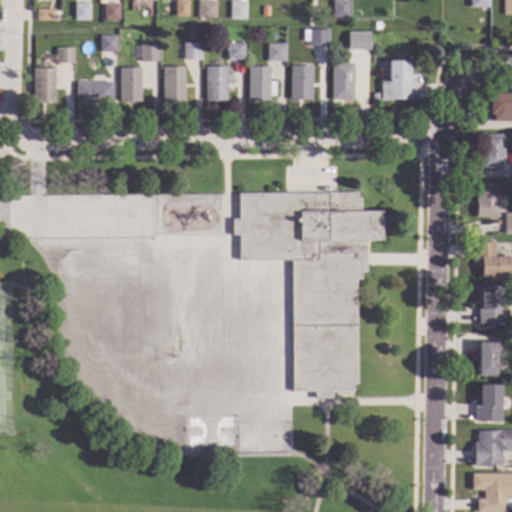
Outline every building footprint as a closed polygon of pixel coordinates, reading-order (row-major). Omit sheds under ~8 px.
[(186,18),(174,17),(174,0),(177,0),(187,1),(186,18)] [(332,0),(347,1),(347,18),(331,18),(332,0)] [(487,0),(487,9),(469,9),(469,0),(487,0)] [(511,0),(511,15),(501,15),(501,0),(511,0)] [(214,1),(214,19),(196,18),(196,1),(214,1)] [(244,20),(229,20),(229,3),(244,3),(244,20)] [(89,4),(88,21),(72,21),(73,4),(89,4)] [(117,21),(102,21),(103,4),(118,4),(117,21)] [(52,21),(35,22),(35,10),(52,9),(52,21)] [(327,48),(307,48),(308,43),(302,42),(302,29),(327,30),(327,48)] [(368,32),(346,32),(346,50),(368,50),(368,32)] [(115,53),(98,53),(98,36),(115,36),(115,53)] [(200,61),(181,61),(181,44),(201,44),(200,61)] [(244,60),(225,60),(225,44),(244,44),(244,60)] [(157,63),(138,63),(138,45),(157,45),(157,63)] [(284,62),(265,62),(265,45),(285,45),(284,62)] [(72,65),(54,65),(54,48),(72,48),(72,65)] [(407,75),(414,75),(414,100),(378,100),(379,81),(386,81),(386,61),(407,61),(407,75)] [(351,101),(342,101),(342,105),(330,105),(330,64),(351,64),(351,101)] [(310,101),(288,101),(288,66),(310,67),(310,101)] [(182,103),(161,102),(161,67),(182,67),(182,103)] [(268,82),(274,82),(274,97),(268,97),(268,102),(246,102),(246,67),(268,67),(268,82)] [(225,103),(203,102),(203,68),(225,68),(225,103)] [(53,104),(32,104),(32,69),(33,69),(53,69),(53,104)] [(139,103),(118,102),(118,70),(139,70),(139,103)] [(111,104),(74,104),(74,83),(107,83),(111,83),(111,104)] [(511,113),(488,113),(489,95),(511,95),(511,113)] [(502,168),(479,168),(479,152),(480,152),(481,136),(503,137),(502,168)] [(497,217),(474,216),(475,185),(497,185),(497,217)] [(236,193),(355,192),(355,198),(359,198),(359,211),(379,210),(379,241),(364,241),(364,272),(359,272),(359,278),(353,278),(354,384),(352,384),(352,391),(331,391),(331,397),(312,397),(312,390),(290,390),(289,260),(237,260),(236,235),(230,235),(230,219),(237,219),(236,193)] [(493,258),(511,258),(511,278),(481,277),(481,267),(474,267),(475,244),(494,244),(493,258)] [(504,325),(476,325),(477,288),(505,288),(504,325)] [(494,376),(476,376),(477,343),(495,344),(494,376)] [(498,408),(500,408),(500,422),(474,421),(474,401),(478,401),(479,386),(499,386),(498,408)] [(511,451),(500,451),(500,467),(472,467),(473,444),(476,444),(476,432),(511,432),(511,451)] [(511,499),(505,499),(504,511),(475,511),(476,500),(482,500),(482,491),(470,490),(470,475),(511,475),(511,499)]
